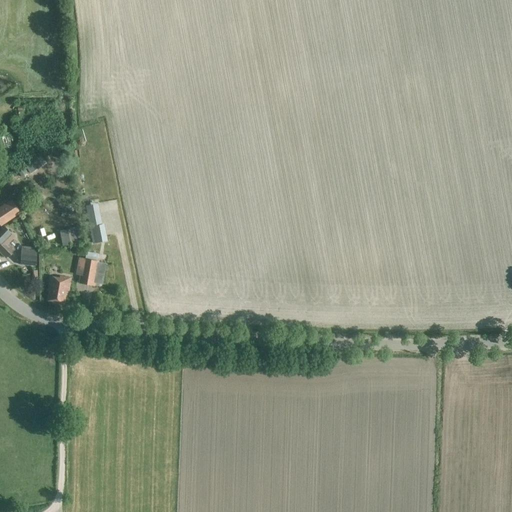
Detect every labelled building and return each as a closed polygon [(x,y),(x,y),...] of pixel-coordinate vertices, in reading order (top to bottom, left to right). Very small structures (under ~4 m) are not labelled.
[(31,174),(47,164),(42,157),(26,167),(31,174)] [(12,200),(0,207),(0,225),(1,227),(21,214),(12,200)] [(0,252),(6,258),(14,250),(8,244),(15,238),(4,226),(0,230),(0,252)] [(36,266),(37,252),(37,248),(27,247),(26,251),(20,250),(19,265),(36,266)] [(84,259),(80,283),(94,286),(95,280),(102,282),(105,264),(98,262),(98,261),(84,259)] [(64,304),(66,290),(69,290),(70,278),(59,276),(58,278),(49,277),(47,292),(49,292),(47,302),(64,304)]
